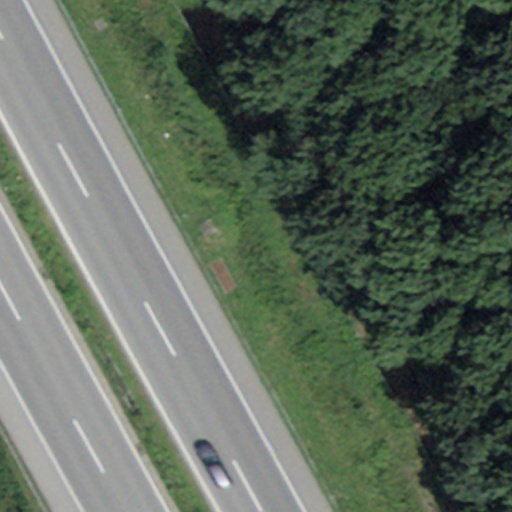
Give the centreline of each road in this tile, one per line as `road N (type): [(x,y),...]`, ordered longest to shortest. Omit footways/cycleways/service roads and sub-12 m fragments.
road 1 (motorway): [(254,511),(0,39)]
road 2 (motorway): [(0,292),(120,511)]
